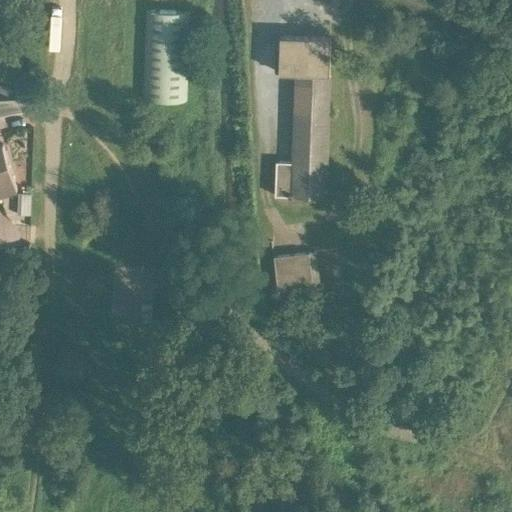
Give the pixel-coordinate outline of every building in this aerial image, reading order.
[(142,93),(143,93),(188,94),(190,4),(145,4),(142,93)] [(327,190),(330,31),(280,30),(280,40),(275,40),(274,67),(279,67),(295,67),(292,154),(276,154),(275,188),(327,190)] [(0,144),(0,199),(1,199),(0,196),(0,194),(16,189),(2,144),(0,144)] [(339,242),(274,248),(278,284),(318,279),(320,293),(344,290),(339,242)] [(140,315),(152,316),(153,298),(141,298),(140,315)] [(441,384),(429,383),(428,397),(440,398),(441,384)]
